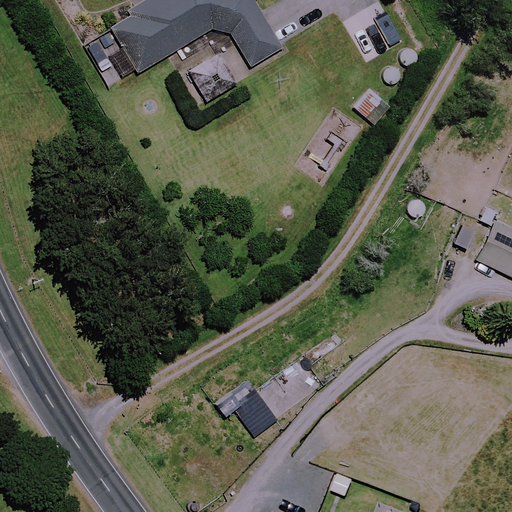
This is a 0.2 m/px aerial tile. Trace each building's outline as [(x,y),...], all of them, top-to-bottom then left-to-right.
[(109,28),(136,72),(210,28),(228,33),(247,65),(279,46),(251,0),(141,0),(125,10),(129,16),(109,28)] [(216,52),(186,70),(204,101),(234,83),(216,52)] [(511,230),(491,221),(473,259),(511,277),(511,230)] [(274,421),(254,393),(232,409),(252,437),(274,421)] [(206,413),(194,423),(221,458),(233,449),(206,413)] [(165,427),(154,435),(187,483),(198,475),(165,427)]
